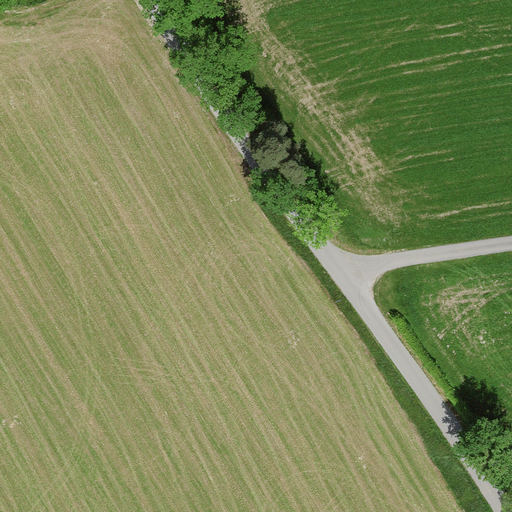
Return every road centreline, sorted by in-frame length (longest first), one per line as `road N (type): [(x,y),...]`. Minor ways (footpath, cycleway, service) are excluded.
road 1 (unclassified): [(154,0),(209,91),(345,279)]
road 2 (unclassified): [(345,279),(506,511)]
road 3 (residential): [(345,279),(391,261),(511,244)]
